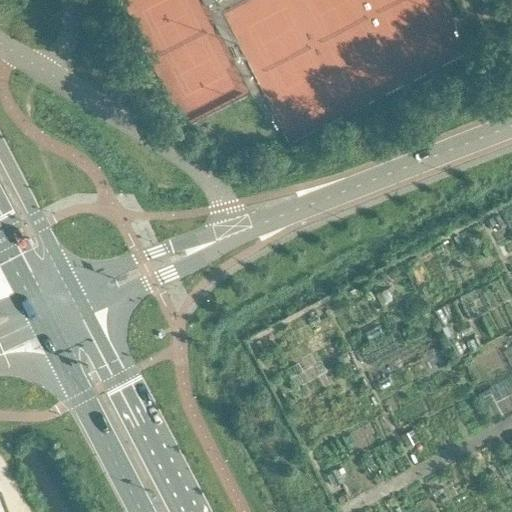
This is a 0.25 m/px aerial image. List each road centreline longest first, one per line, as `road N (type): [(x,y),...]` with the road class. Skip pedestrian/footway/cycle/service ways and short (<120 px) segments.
road 1 (unclassified): [(234,233),(511,126)]
road 2 (unclassified): [(49,74),(199,165),(234,233)]
road 3 (secondary): [(189,511),(82,313)]
road 4 (secondary): [(44,327),(142,511)]
road 5 (unclassified): [(234,233),(67,283)]
road 6 (unclassified): [(82,313),(234,233)]
road 7 (secondary): [(67,283),(0,150)]
